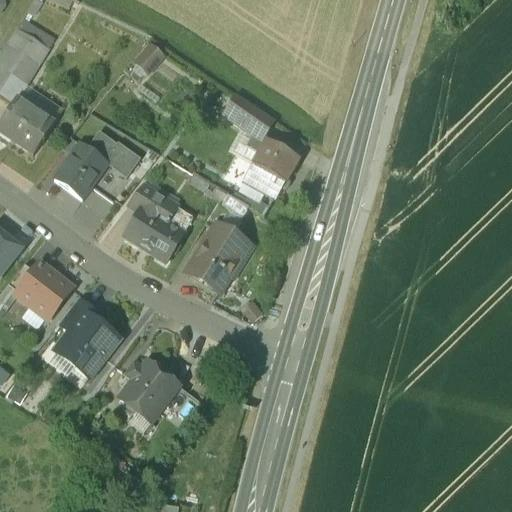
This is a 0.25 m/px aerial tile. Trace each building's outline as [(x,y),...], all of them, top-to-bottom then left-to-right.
[(147,79),(166,59),(152,46),(133,66),(147,79)] [(37,68),(6,49),(0,58),(0,100),(11,108),(14,103),(16,104),(37,68)] [(272,124),(241,102),(228,122),(252,139),(259,144),(262,139),(272,124)] [(16,104),(14,103),(11,108),(0,125),(0,137),(34,159),(53,128),(16,104)] [(118,151),(98,137),(86,154),(106,168),(105,169),(125,183),(126,181),(139,163),(119,149),(118,151)] [(284,152),(262,139),(259,144),(252,139),(245,151),(259,157),(254,167),(261,171),(284,184),(295,163),(281,156),(284,152)] [(86,154),(78,149),(54,184),(81,203),(90,190),(105,169),(106,168),(86,154)] [(259,176),(245,168),(239,180),(252,187),(259,176)] [(125,183),(105,169),(90,190),(112,205),(128,182),(126,181),(125,183)] [(284,184),(261,171),(259,176),(252,187),(275,200),(284,184)] [(207,187),(192,178),(187,187),(203,196),(207,187)] [(226,199),(207,187),(203,196),(221,207),(226,199)] [(175,211),(140,190),(127,208),(139,216),(141,213),(165,228),(175,211)] [(229,215),(215,207),(203,227),(215,235),(216,236),(229,215)] [(193,222),(175,211),(165,228),(141,213),(139,216),(124,241),(166,266),(193,222)] [(0,277),(20,251),(0,234),(0,277)] [(216,236),(215,235),(189,277),(219,296),(229,278),(234,282),(243,267),(238,264),(245,253),(216,236)] [(71,291),(39,266),(32,274),(15,297),(47,321),(71,291)] [(23,267),(6,290),(15,297),(32,274),(23,267)] [(92,324),(98,317),(78,302),(58,327),(71,336),(72,336),(77,335),(79,337),(90,323),(92,324)] [(90,323),(79,337),(77,335),(72,336),(71,336),(67,343),(64,342),(54,355),(77,372),(78,370),(89,379),(88,380),(90,382),(118,345),(92,324),(90,323)] [(146,367),(117,404),(122,408),(121,411),(121,417),(128,423),(135,421),(137,419),(151,429),(164,412),(179,392),(146,367)] [(179,392),(164,412),(173,418),(188,398),(179,392)]
